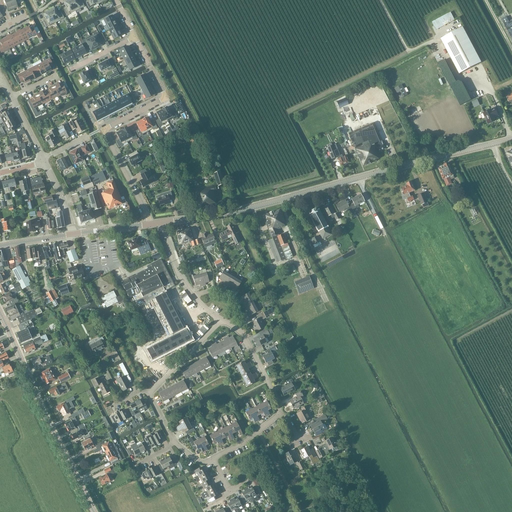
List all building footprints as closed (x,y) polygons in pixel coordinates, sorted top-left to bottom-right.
[(76,11),(69,0),(67,0),(65,1),(66,2),(64,3),(67,8),(64,10),(67,16),(76,11)] [(69,0),(76,11),(85,7),(82,1),(78,2),(77,0),(69,0)] [(98,4),(96,0),(89,0),(90,1),(86,3),(89,9),(98,4)] [(6,4),(7,9),(8,11),(18,8),(16,1),(6,4)] [(54,8),(49,11),(55,23),(64,18),(61,12),(58,13),(55,9),(54,9),(54,8)] [(55,23),(49,11),(45,13),(45,14),(44,14),(46,19),(43,21),(46,27),(55,23)] [(451,13),(432,23),(436,31),(455,21),(451,13)] [(104,20),(106,25),(114,21),(112,16),(104,20)] [(501,20),(511,40),(511,20),(509,22),(506,17),(501,20)] [(106,25),(109,30),(117,26),(114,21),(106,25)] [(109,30),(111,35),(119,30),(117,26),(109,30)] [(29,27),(24,30),(28,39),(36,35),(33,29),(30,31),(29,27)] [(441,39),(459,75),(481,63),(463,28),(441,39)] [(24,41),(28,39),(24,30),(21,31),(20,30),(18,31),(24,41)] [(119,30),(111,35),(114,40),(122,35),(119,30)] [(19,44),(24,41),(18,31),(16,32),(17,33),(14,35),(19,44)] [(98,32),(90,36),(96,48),(101,45),(98,40),(101,38),(98,32)] [(14,46),(19,44),(14,35),(11,36),(10,35),(9,36),(14,46)] [(7,38),(4,40),(9,49),(14,46),(9,36),(7,37),(7,38)] [(90,36),(83,40),(86,46),(88,45),(91,51),(96,48),(90,36)] [(0,42),(2,45),(0,46),(0,50),(1,53),(9,49),(4,40),(0,41),(0,42)] [(82,45),(77,48),(81,56),(86,53),(83,47),(86,46),(83,40),(80,42),(82,45)] [(120,52),(122,56),(130,52),(128,47),(123,49),(122,47),(114,51),(116,54),(120,52)] [(81,56),(77,48),(72,50),(76,58),(81,56)] [(71,51),(66,54),(70,62),(75,59),(71,51)] [(122,61),(122,62),(133,56),(130,52),(122,56),(120,57),(121,59),(123,58),(124,60),(122,61)] [(70,62),(66,54),(61,56),(65,64),(70,62)] [(122,62),(125,66),(135,61),(133,56),(122,62)] [(50,60),(42,64),(46,73),(51,70),(50,67),(53,65),(51,63),(54,61),(52,57),(49,58),(50,60)] [(104,62),(98,65),(101,72),(107,69),(108,71),(114,68),(111,62),(109,64),(107,61),(104,62)] [(135,61),(125,66),(125,67),(127,65),(130,70),(138,66),(135,61)] [(42,64),(33,68),(36,74),(40,72),(41,75),(46,73),(42,64)] [(33,68),(25,72),(30,81),(35,78),(33,75),(36,74),(33,68)] [(119,75),(116,69),(113,71),(114,73),(108,76),(110,80),(116,77),(119,75)] [(25,83),(30,81),(25,72),(17,76),(20,82),(23,80),(25,83)] [(84,72),(80,75),(85,84),(91,81),(90,79),(93,77),(90,72),(88,73),(87,72),(84,73),(84,72)] [(144,75),(136,79),(139,84),(147,80),(144,75)] [(147,80),(139,84),(141,89),(149,85),(147,80)] [(54,85),(53,86),(58,96),(60,95),(61,96),(61,97),(62,97),(63,96),(65,96),(66,95),(66,94),(67,93),(66,92),(62,84),(59,86),(59,85),(58,85),(57,84),(56,84),(55,84),(55,85),(54,85)] [(149,85),(141,89),(144,94),(152,90),(149,85)] [(402,85),(396,88),(394,89),(400,99),(408,95),(402,85)] [(50,100),(58,96),(53,86),(52,86),(50,87),(49,88),(50,89),(49,90),(49,91),(46,92),(49,98),(50,100)] [(152,90),(144,94),(146,99),(154,95),(152,90)] [(38,93),(37,94),(42,104),(50,100),(49,98),(46,92),(43,94),(42,93),(41,93),(41,92),(39,93),(38,93)] [(34,109),(42,104),(37,94),(35,95),(34,95),(33,96),(33,97),(32,98),(33,99),(30,100),(34,109)] [(127,95),(121,98),(126,107),(132,104),(127,95)] [(121,98),(116,101),(120,110),(126,107),(121,98)] [(348,104),(346,98),(337,102),(339,108),(348,104)] [(116,101),(110,104),(114,112),(120,110),(116,101)] [(110,104),(104,107),(109,115),(114,112),(110,104)] [(104,107),(98,110),(103,118),(109,115),(104,107)] [(167,108),(162,110),(168,122),(173,119),(173,120),(177,118),(174,112),(170,113),(167,108)] [(495,121),(494,118),(498,116),(495,109),(491,111),(491,110),(483,113),(488,124),(495,121)] [(3,110),(0,111),(0,116),(3,123),(12,119),(10,115),(11,115),(9,112),(8,112),(8,111),(5,113),(4,111),(3,110)] [(103,118),(98,110),(93,113),(97,121),(103,118)] [(162,110),(157,113),(160,119),(156,121),(159,127),(163,125),(163,124),(168,122),(162,110)] [(424,129),(429,138),(445,131),(451,144),(464,138),(464,136),(468,134),(457,113),(424,129)] [(147,118),(142,120),(148,132),(153,129),(153,130),(157,128),(153,119),(149,121),(147,118)] [(12,119),(3,123),(6,128),(5,128),(6,131),(7,134),(15,130),(14,127),(16,126),(15,125),(16,125),(14,122),(12,119)] [(74,120),(68,123),(72,131),(76,129),(78,133),(84,130),(82,126),(83,126),(80,120),(75,123),(74,120)] [(148,132),(142,120),(137,123),(140,129),(136,131),(139,137),(143,135),(143,134),(148,132)] [(68,131),(71,129),(67,123),(64,124),(64,126),(62,127),(63,129),(58,131),(61,137),(64,136),(66,139),(71,137),(68,131)] [(359,130),(349,134),(354,145),(360,161),(363,166),(368,164),(371,163),(376,161),(375,160),(379,159),(377,152),(373,143),(380,140),(381,143),(382,142),(374,123),(359,129),(359,130)] [(127,128),(122,131),(128,142),(133,139),(133,141),(137,138),(134,132),(130,134),(127,128)] [(51,136),(45,139),(50,148),(51,147),(51,148),(53,147),(54,146),(57,144),(53,138),(56,136),(53,130),(49,132),(51,136)] [(128,142),(122,131),(117,134),(120,139),(116,141),(119,148),(123,146),(123,145),(128,142)] [(185,138),(188,146),(200,140),(196,133),(185,138)] [(380,140),(373,143),(377,152),(379,151),(379,152),(381,151),(381,150),(386,148),(383,141),(382,142),(381,143),(380,140)] [(21,146),(21,147),(24,159),(25,158),(25,159),(26,160),(28,159),(29,158),(28,158),(30,157),(28,149),(26,150),(25,143),(20,144),(21,146)] [(335,145),(328,148),(327,148),(331,159),(337,157),(340,166),(349,163),(347,156),(343,158),(341,155),(340,155),(335,145)] [(82,151),(78,153),(76,150),(70,154),(75,164),(82,160),(80,157),(85,155),(90,153),(86,146),(81,149),(82,151)] [(12,147),(10,148),(11,150),(13,161),(14,161),(16,162),(18,161),(19,160),(18,153),(15,153),(14,147),(12,147)] [(131,158),(129,159),(130,161),(129,162),(132,166),(133,165),(134,167),(138,165),(137,163),(142,161),(138,154),(136,152),(129,155),(131,158)] [(58,165),(58,166),(59,167),(60,168),(62,171),(63,170),(64,170),(66,169),(67,168),(68,168),(69,169),(72,168),(69,161),(66,162),(63,158),(57,162),(58,165)] [(450,180),(454,179),(453,176),(454,176),(449,163),(444,165),(445,166),(438,169),(443,180),(444,180),(446,186),(452,184),(450,180)] [(143,179),(139,181),(143,188),(154,182),(150,175),(149,176),(147,172),(140,175),(143,179)] [(214,193),(218,192),(217,186),(224,184),(220,172),(219,172),(214,174),(217,184),(194,190),(199,209),(212,206),(212,204),(216,203),(214,193)] [(41,179),(41,177),(30,180),(34,195),(41,194),(45,193),(43,184),(42,184),(42,181),(43,181),(42,179),(41,179)] [(81,181),(83,186),(91,183),(89,178),(81,181)] [(105,192),(101,194),(106,205),(107,205),(108,208),(109,210),(112,208),(122,204),(120,198),(113,180),(110,181),(107,183),(106,183),(108,189),(105,190),(105,192)] [(3,189),(8,188),(8,192),(10,191),(8,181),(2,182),(3,189)] [(25,191),(28,191),(25,181),(19,182),(22,196),(26,195),(25,191)] [(402,196),(404,200),(408,199),(409,202),(414,200),(413,196),(409,198),(408,194),(415,191),(412,182),(407,184),(408,186),(402,188),(405,195),(402,196)] [(90,194),(88,195),(91,204),(89,204),(91,210),(93,210),(93,211),(101,209),(96,193),(93,193),(92,191),(89,192),(90,194)] [(424,191),(418,194),(420,201),(422,205),(429,203),(424,191)] [(169,199),(172,198),(171,192),(157,196),(160,205),(167,203),(167,204),(170,203),(169,199)] [(351,200),(353,203),(351,205),(353,210),(355,214),(359,212),(357,209),(359,207),(358,205),(364,202),(361,195),(351,200)] [(80,198),(72,201),(77,218),(79,217),(81,224),(93,220),(90,211),(84,213),(83,211),(82,211),(81,206),(82,206),(80,198)] [(345,201),(336,206),(339,212),(347,209),(348,212),(349,213),(352,219),(357,217),(355,214),(353,210),(351,205),(348,206),(345,201)] [(329,204),(323,208),(327,217),(328,220),(334,217),(333,215),(334,215),(333,214),(334,213),(329,204)] [(59,207),(49,209),(50,215),(55,214),(58,214),(58,216),(59,218),(56,218),(57,225),(58,225),(59,228),(64,227),(64,223),(64,221),(63,221),(62,213),(60,214),(59,207)] [(276,230),(281,228),(285,227),(283,223),(284,223),(280,210),(263,216),(271,238),(272,237),(273,239),(268,241),(276,264),(286,260),(281,246),(287,244),(283,234),(279,236),(276,230)] [(328,228),(318,210),(315,212),(314,210),(311,212),(312,213),(309,215),(318,233),(319,232),(323,239),(330,235),(327,228),(328,228)] [(47,215),(44,215),(44,219),(46,219),(47,230),(54,229),(53,221),(49,222),(49,219),(47,219),(47,215)] [(1,220),(2,227),(3,227),(4,232),(7,231),(7,232),(10,231),(11,230),(9,222),(6,222),(6,219),(1,220)] [(35,229),(40,228),(39,222),(34,222),(26,223),(28,233),(29,232),(31,233),(33,233),(33,232),(35,232),(35,229)] [(228,230),(218,235),(222,241),(231,237),(232,239),(235,245),(240,243),(237,237),(231,225),(226,227),(228,230)] [(180,245),(187,243),(189,249),(185,251),(186,253),(182,254),(185,262),(194,259),(206,256),(201,244),(199,239),(193,241),(190,229),(186,230),(186,229),(176,231),(180,245)] [(203,238),(202,238),(205,245),(206,248),(216,243),(215,241),(212,234),(207,236),(206,234),(205,234),(204,234),(203,234),(202,235),(202,236),(203,238)] [(311,240),(314,245),(320,242),(317,237),(311,240)] [(131,241),(127,242),(130,251),(137,248),(139,254),(140,255),(151,251),(150,250),(148,244),(140,247),(138,239),(133,240),(131,241)] [(65,255),(63,249),(68,248),(66,243),(58,245),(62,256),(65,255)] [(56,244),(51,245),(54,255),(56,254),(56,257),(59,256),(56,244)] [(43,248),(42,248),(44,255),(45,256),(45,259),(48,258),(52,257),(48,246),(45,247),(45,246),(43,247),(43,248)] [(37,248),(32,249),(33,259),(34,264),(38,263),(38,261),(41,260),(40,251),(38,251),(37,248)] [(28,260),(33,259),(32,249),(26,250),(27,254),(24,255),(25,260),(28,260)] [(0,257),(0,258),(2,262),(1,262),(2,266),(3,267),(5,268),(9,267),(3,250),(0,251),(0,257)] [(66,253),(70,263),(78,260),(74,250),(66,253)] [(211,263),(214,269),(225,264),(222,258),(211,263)] [(124,281),(121,282),(124,289),(126,292),(125,292),(125,294),(127,293),(128,296),(129,298),(129,299),(132,303),(134,302),(135,301),(136,304),(137,306),(143,303),(148,312),(154,309),(155,311),(169,338),(147,350),(152,360),(177,348),(192,340),(179,316),(172,302),(171,300),(167,292),(166,292),(166,291),(170,288),(175,286),(169,276),(161,259),(148,266),(149,268),(148,269),(132,277),(129,278),(124,281)] [(20,266),(19,266),(12,270),(15,276),(16,278),(20,286),(22,289),(30,285),(26,278),(20,266)] [(68,269),(69,273),(72,272),(75,280),(84,277),(81,268),(77,270),(75,266),(68,269)] [(224,271),(219,279),(222,281),(221,283),(224,285),(230,274),(224,271)] [(206,273),(200,275),(203,286),(206,285),(205,283),(209,282),(206,273)] [(227,284),(231,286),(236,278),(230,274),(224,285),(226,286),(227,284)] [(203,286),(200,275),(193,277),(196,286),(200,285),(200,287),(203,286)] [(294,283),(299,295),(314,289),(309,277),(294,283)] [(236,278),(231,286),(234,288),(233,290),(236,292),(242,281),(236,278)] [(10,291),(8,287),(9,287),(8,286),(6,282),(0,285),(0,289),(2,295),(10,291)] [(69,293),(67,288),(64,289),(63,286),(58,288),(59,291),(60,291),(61,296),(69,293)] [(5,295),(2,297),(3,299),(3,300),(4,302),(5,303),(8,301),(9,302),(13,299),(12,296),(21,291),(19,287),(15,289),(10,291),(10,293),(5,295)] [(51,302),(52,302),(55,300),(51,291),(47,293),(48,297),(51,302)] [(119,304),(124,301),(120,294),(115,296),(113,291),(104,296),(104,297),(101,299),(106,308),(118,302),(119,304)] [(241,302),(242,305),(253,299),(249,293),(241,297),(242,301),(241,302)] [(245,306),(247,310),(256,305),(253,299),(242,305),(243,307),(245,306)] [(15,305),(5,309),(9,317),(9,319),(9,320),(11,321),(16,318),(18,321),(20,325),(31,320),(36,317),(34,313),(33,310),(32,311),(31,308),(23,311),(21,306),(16,308),(15,305)] [(256,305),(247,310),(249,313),(247,314),(248,317),(259,311),(256,305)] [(73,312),(70,306),(61,311),(64,317),(73,312)] [(275,313),(272,308),(263,313),(266,317),(275,313)] [(261,321),(265,319),(266,318),(266,317),(263,313),(257,316),(258,319),(251,323),(257,333),(266,329),(261,321)] [(20,332),(16,334),(21,344),(32,339),(31,338),(30,335),(31,335),(30,332),(29,333),(27,329),(33,326),(31,320),(20,325),(17,326),(20,332)] [(259,333),(260,336),(253,339),(257,347),(266,343),(264,338),(273,333),(270,328),(266,330),(266,329),(259,333)] [(228,336),(226,338),(231,348),(237,345),(233,336),(229,338),(228,336)] [(29,342),(23,345),(26,353),(35,349),(33,343),(34,343),(36,347),(43,344),(40,337),(33,340),(33,342),(29,343),(29,342)] [(91,349),(90,350),(93,355),(98,352),(98,351),(104,348),(102,344),(105,343),(102,337),(99,339),(100,340),(90,346),(91,349)] [(224,341),(220,343),(225,351),(231,348),(226,338),(223,339),(224,341)] [(216,343),(213,344),(219,355),(225,351),(220,343),(217,345),(216,343)] [(219,355),(213,344),(211,345),(212,347),(208,349),(212,358),(219,355)] [(262,356),(266,363),(274,359),(269,349),(264,352),(265,354),(262,356)] [(0,367),(3,366),(2,362),(3,361),(8,359),(7,356),(8,356),(6,353),(6,354),(5,353),(0,355),(0,367)] [(39,355),(40,357),(33,359),(34,361),(32,362),(34,366),(33,366),(35,370),(35,369),(36,370),(44,366),(44,368),(52,364),(50,359),(48,360),(45,353),(39,355)] [(206,358),(200,361),(204,369),(210,366),(206,358)] [(200,361),(194,364),(198,373),(204,369),(200,361)] [(236,366),(239,371),(251,365),(249,362),(245,365),(244,362),(236,366)] [(194,364),(188,367),(192,376),(198,373),(194,364)] [(0,372),(3,371),(5,374),(8,372),(9,375),(13,373),(9,365),(0,369),(0,372)] [(239,371),(242,376),(249,372),(248,369),(252,367),(251,365),(239,371)] [(192,376),(188,367),(181,370),(186,379),(192,376)] [(41,377),(40,378),(41,380),(42,380),(43,381),(44,380),(47,384),(53,381),(55,380),(50,369),(42,373),(43,375),(40,377),(41,377)] [(242,376),(245,382),(256,375),(255,373),(251,375),(249,372),(242,376)] [(69,378),(67,373),(58,378),(60,383),(69,378)] [(256,375),(245,382),(247,387),(255,383),(253,380),(258,378),(256,375)] [(116,381),(118,384),(119,384),(123,392),(128,389),(127,386),(130,385),(125,376),(116,381)] [(92,381),(95,387),(98,386),(103,395),(110,392),(105,382),(101,384),(98,378),(92,381)] [(287,385),(280,389),(284,396),(294,391),(292,385),(294,384),(291,379),(285,382),(287,385)] [(177,384),(182,392),(188,389),(183,381),(177,384)] [(171,387),(175,396),(182,392),(177,384),(171,387)] [(63,390),(62,387),(57,389),(56,387),(48,391),(50,395),(52,394),(53,396),(54,395),(55,396),(59,394),(58,392),(63,390)] [(165,390),(169,399),(175,396),(171,387),(165,390)] [(159,393),(162,400),(163,402),(169,399),(165,390),(159,393)] [(297,397),(289,401),(293,408),(303,403),(300,399),(303,397),(300,392),(295,394),(297,397)] [(320,392),(313,396),(316,400),(322,397),(320,392)] [(71,402),(69,399),(64,402),(64,403),(56,407),(57,407),(56,409),(57,411),(58,411),(59,411),(60,411),(63,416),(70,413),(68,410),(74,407),(71,402)] [(139,400),(134,402),(139,411),(140,413),(147,409),(146,407),(143,401),(141,403),(139,400)] [(131,408),(129,409),(132,415),(132,416),(136,415),(140,413),(139,411),(134,402),(130,405),(131,408)] [(267,402),(261,404),(267,416),(270,415),(267,411),(270,409),(267,402)] [(261,404),(256,407),(260,415),(263,413),(265,417),(267,416),(261,404)] [(299,417),(298,418),(301,424),(310,419),(308,415),(305,410),(308,409),(306,406),(301,409),(302,411),(297,414),(299,417)] [(256,407),(250,410),(257,422),(259,421),(257,416),(260,415),(256,407)] [(121,410),(118,411),(123,421),(128,418),(127,417),(130,415),(127,409),(122,412),(121,410)] [(257,422),(250,410),(245,413),(249,420),(252,419),(254,423),(257,422)] [(81,414),(84,420),(91,416),(88,411),(81,414)] [(118,424),(123,421),(118,411),(115,413),(116,415),(111,417),(114,424),(117,422),(118,424)] [(317,422),(311,425),(315,433),(316,436),(322,433),(321,433),(325,431),(326,430),(326,429),(326,428),(326,427),(324,423),(321,424),(320,422),(327,419),(324,415),(316,420),(317,422)] [(71,421),(65,424),(69,432),(76,428),(77,426),(74,422),(77,421),(75,417),(72,419),(70,420),(71,421)] [(175,428),(177,430),(189,424),(186,418),(178,422),(180,425),(175,428)] [(236,423),(231,425),(235,433),(238,431),(240,435),(242,434),(236,423)] [(189,424),(177,430),(178,432),(183,430),(184,433),(186,432),(187,435),(195,431),(193,428),(191,429),(189,424)] [(231,425),(226,428),(232,440),(234,439),(232,434),(235,433),(231,425)] [(83,438),(83,437),(84,436),(83,434),(88,432),(87,431),(85,427),(82,428),(79,429),(80,431),(71,435),(74,440),(77,438),(78,440),(83,438)] [(226,428),(220,431),(224,438),(227,437),(229,441),(232,440),(226,428)] [(220,431),(215,433),(221,445),(224,444),(221,440),(224,438),(220,431)] [(152,437),(157,446),(162,443),(160,439),(162,438),(159,432),(156,433),(157,434),(152,437)] [(221,445),(215,433),(210,436),(214,444),(217,442),(219,446),(221,445)] [(147,438),(144,439),(147,445),(148,446),(150,445),(152,448),(157,446),(152,437),(151,434),(146,437),(147,438)] [(199,440),(205,452),(207,450),(205,446),(208,444),(204,437),(199,440)] [(318,448),(319,449),(315,451),(319,459),(329,454),(328,451),(336,446),(332,438),(325,441),(326,444),(318,448)] [(91,448),(95,446),(95,445),(93,442),(91,443),(90,439),(81,443),(81,444),(82,446),(83,446),(85,451),(88,450),(91,449),(91,448)] [(193,441),(190,443),(194,450),(197,449),(197,450),(200,448),(203,453),(205,452),(199,440),(193,442),(193,441)] [(141,454),(146,451),(144,448),(147,447),(143,441),(141,443),(141,444),(137,446),(141,454)] [(102,446),(105,453),(105,454),(117,449),(116,447),(115,447),(112,442),(109,443),(109,442),(107,443),(104,445),(102,446)] [(131,447),(126,450),(129,456),(134,454),(136,456),(141,454),(137,446),(132,449),(131,447)] [(305,448),(300,451),(302,455),(300,455),(303,459),(305,458),(308,457),(309,456),(310,459),(312,458),(315,464),(319,462),(312,449),(310,451),(308,447),(305,449),(305,448)] [(105,454),(106,456),(107,456),(110,462),(111,461),(113,464),(118,461),(118,460),(121,458),(117,450),(117,449),(105,454)] [(287,461),(284,462),(288,469),(291,468),(290,465),(297,461),(292,451),(284,455),(287,461)] [(169,457),(164,459),(168,467),(169,470),(174,467),(174,466),(176,464),(173,458),(170,460),(169,457)] [(163,469),(168,467),(164,459),(159,462),(161,465),(158,466),(161,472),(164,471),(163,469)] [(106,475),(99,478),(102,486),(107,483),(109,482),(110,482),(107,477),(118,472),(117,471),(116,471),(113,466),(104,470),(105,473),(106,475)] [(147,468),(148,469),(153,478),(158,475),(157,473),(160,472),(156,466),(151,469),(150,466),(147,468)] [(141,474),(144,480),(146,479),(147,481),(153,478),(148,469),(147,468),(145,469),(146,471),(141,474)] [(195,474),(196,477),(194,478),(195,480),(209,473),(208,471),(206,472),(204,469),(201,470),(200,468),(194,471),(195,474)] [(200,480),(202,483),(201,484),(202,487),(208,483),(207,481),(210,479),(208,477),(210,476),(209,473),(195,480),(196,482),(200,480)] [(202,497),(217,489),(216,486),(214,487),(212,485),(210,486),(208,483),(202,487),(204,489),(205,489),(206,491),(202,494),(201,494),(202,497)] [(248,488),(246,489),(253,502),(255,501),(256,501),(258,501),(258,499),(257,497),(259,496),(256,489),(253,491),(252,488),(249,489),(248,488)] [(203,499),(205,498),(209,496),(210,499),(209,499),(211,502),(217,499),(215,496),(218,495),(216,492),(218,491),(217,489),(202,497),(203,499)] [(243,496),(240,497),(241,500),(244,505),(249,502),(250,503),(253,502),(246,489),(243,490),(244,492),(241,493),(243,496)] [(120,490),(110,495),(111,498),(110,499),(113,505),(126,499),(122,493),(121,493),(120,490)] [(233,498),(231,499),(237,511),(239,511),(240,511),(238,508),(241,506),(242,509),(245,508),(244,505),(241,500),(239,501),(237,499),(234,500),(233,498)] [(227,510),(227,511),(231,511),(234,510),(234,511),(237,511),(231,499),(229,501),(230,503),(227,504),(228,507),(226,508),(227,510)]
